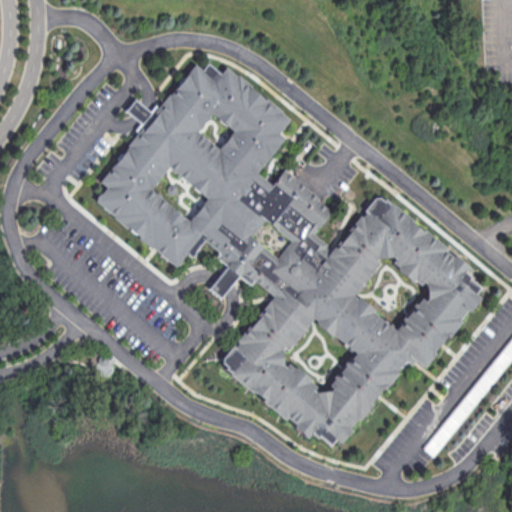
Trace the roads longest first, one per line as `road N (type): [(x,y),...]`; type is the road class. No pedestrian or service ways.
road 1 (residential): [(83,322),(178,398),(249,426),(309,465),(408,488),(460,472),(511,408),(510,267),(233,47),(168,38),(118,52),(81,17),(38,17)]
road 2 (residential): [(118,52),(24,158),(9,198),(15,248),(30,274),(83,322)]
road 3 (residential): [(0,134),(28,83),(35,0)]
